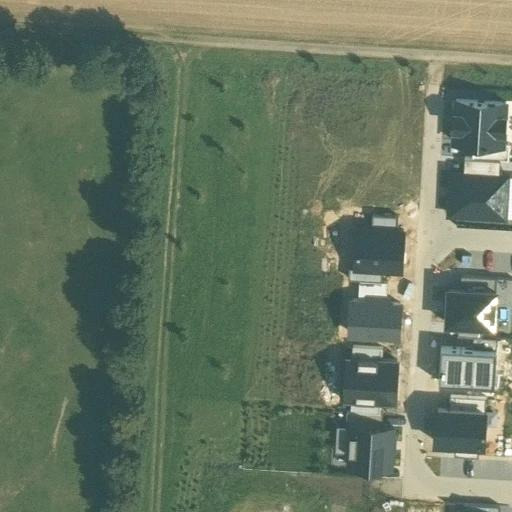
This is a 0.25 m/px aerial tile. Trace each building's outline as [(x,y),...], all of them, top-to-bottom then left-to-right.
[(473,142),(503,144),(503,143),(506,102),(456,99),(453,141),(473,142)] [(503,144),(473,142),(472,158),(500,159),(508,160),(509,143),(503,143),(503,144)] [(464,157),(463,173),(499,175),(500,159),(472,158),(464,157)] [(354,161),(351,200),(383,202),(407,204),(409,165),(354,161)] [(505,217),(507,176),(499,175),(463,173),(451,172),(450,189),(452,189),(452,197),(450,197),(449,213),(505,217)] [(350,212),(372,214),(382,214),(383,202),(351,200),(350,212)] [(372,214),(372,228),(397,229),(398,215),(382,214),(372,214)] [(355,265),(355,266),(383,268),(401,269),(403,230),(397,229),(372,228),(358,227),(355,265)] [(360,279),(382,280),(383,268),(355,266),(355,265),(349,265),(348,278),(360,279)] [(497,276),(461,274),(460,286),(496,289),(497,276)] [(382,280),(360,279),(358,299),(370,299),(370,294),(387,295),(388,281),(382,280)] [(494,324),(496,289),(460,286),(449,286),(446,321),(459,322),(482,324),(494,324)] [(358,299),(352,298),(350,332),(398,335),(400,303),(386,302),(387,295),(370,294),(370,299),(358,299)] [(482,324),(459,322),(458,334),(482,335),(482,324)] [(361,345),(361,355),(382,357),(383,346),(361,345)] [(467,382),(492,383),(494,350),(440,346),(438,380),(467,382)] [(343,397),(351,397),(380,399),(395,400),(398,358),(382,357),(361,355),(346,354),(343,397)] [(467,382),(467,395),(486,396),(494,396),(495,383),(492,383),(467,382)] [(450,394),(449,408),(485,410),(486,396),(467,395),(450,394)] [(351,397),(350,409),(380,411),(380,399),(351,397)] [(484,426),(485,410),(449,408),(437,407),(437,419),(439,419),(438,429),(436,429),(435,441),(455,442),(479,443),(483,443),(484,429),(485,430),(486,426),(484,426)] [(351,423),(382,425),(383,412),(347,409),(346,424),(351,425),(351,423)] [(348,463),(391,466),(394,426),(382,425),(351,423),(351,425),(348,463)] [(479,443),(455,442),(454,454),(478,455),(479,443)] [(464,502),(463,511),(499,511),(499,505),(464,502)]
